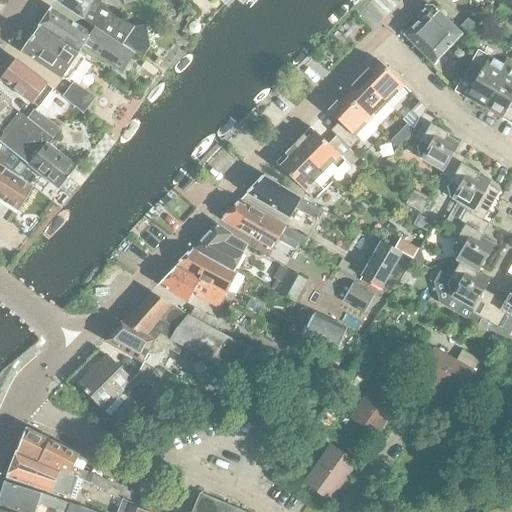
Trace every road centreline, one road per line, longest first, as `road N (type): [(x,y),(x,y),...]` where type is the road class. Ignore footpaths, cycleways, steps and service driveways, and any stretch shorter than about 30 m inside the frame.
road 1 (residential): [(76,341),(375,36)]
road 2 (residential): [(511,150),(459,119),(375,36)]
road 3 (residential): [(0,433),(30,384),(76,341)]
